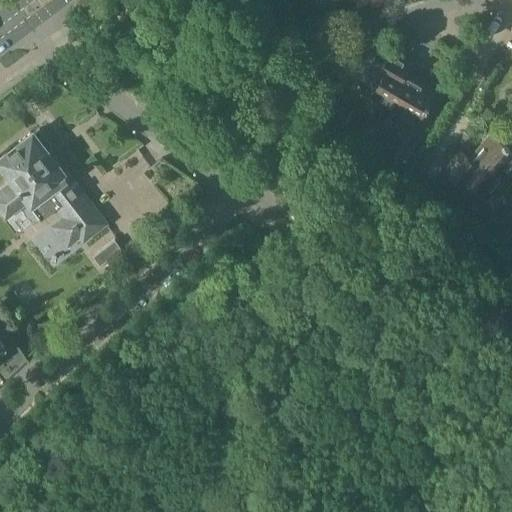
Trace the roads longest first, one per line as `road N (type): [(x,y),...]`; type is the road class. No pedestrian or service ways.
road 1 (residential): [(0,422),(240,190)]
road 2 (residential): [(240,190),(320,57),(377,28),(427,18)]
road 3 (residential): [(240,190),(45,47)]
